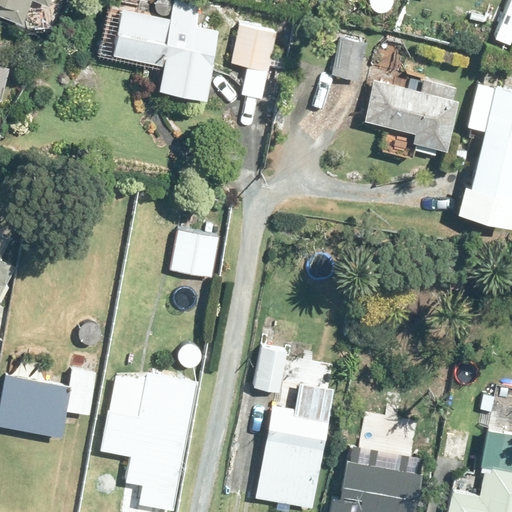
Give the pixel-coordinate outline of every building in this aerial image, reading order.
[(0,0),(0,13),(26,23),(34,0),(41,0),(52,4),(53,0),(0,0)] [(393,0),(372,0),(371,12),(393,14),(393,0)] [(511,40),(511,6),(504,3),(488,41),(508,50),(511,40)] [(198,24),(200,9),(176,5),(174,13),(126,5),(125,10),(110,8),(102,56),(167,67),(165,86),(211,93),(222,28),(198,24)] [(248,63),(243,92),(265,96),(277,28),(240,21),(232,60),(248,63)] [(47,35),(39,30),(33,43),(41,47),(47,35)] [(339,36),(329,73),(356,80),(366,42),(339,36)] [(0,97),(3,98),(12,67),(0,63),(0,97)] [(362,119),(413,132),(411,141),(444,150),(457,99),(452,98),(456,86),(422,77),(419,90),(372,78),(362,119)] [(457,213),(454,228),(501,240),(505,225),(508,226),(511,211),(511,90),(494,85),(468,186),(462,184),(455,212),(457,213)] [(457,155),(454,166),(464,168),(466,158),(457,155)] [(179,225),(171,268),(214,275),(222,233),(179,225)] [(3,257),(13,237),(0,230),(0,297),(17,264),(3,257)] [(343,313),(339,343),(355,345),(360,315),(343,313)] [(81,342),(83,344),(83,345),(85,346),(88,346),(91,347),(93,347),(96,346),(99,346),(101,344),(103,342),(105,340),(107,338),(107,335),(108,332),(108,330),(108,327),(107,324),(105,322),(103,320),(101,318),(99,316),(96,315),(93,315),(91,315),(88,315),(85,316),(83,318),(81,319),(79,322),(77,324),(76,327),(76,330),(76,332),(76,335),(77,338),(79,340),(81,342)] [(260,344),(252,386),(278,391),(286,348),(260,344)] [(0,418),(0,422),(66,435),(71,408),(90,412),(98,370),(75,366),(72,382),(9,371),(0,418)] [(104,448),(133,454),(129,480),(145,483),(141,502),(177,509),(201,379),(151,370),(151,373),(118,367),(104,448)] [(276,501),(275,508),(286,510),(288,502),(309,506),(331,388),(298,382),(292,409),(271,404),(254,496),(276,501)] [(481,410),(450,405),(442,460),(465,464),(471,431),(477,433),(481,410)] [(478,465),(483,466),(478,493),(450,488),(445,511),(511,511),(511,432),(485,428),(478,465)] [(413,511),(421,472),(344,458),(336,499),(330,498),(327,511),(413,511)]
